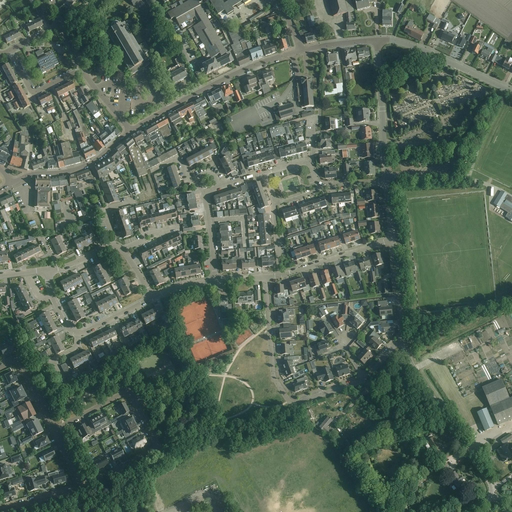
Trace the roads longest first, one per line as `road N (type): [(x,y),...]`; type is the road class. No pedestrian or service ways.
road 1 (residential): [(52,430),(128,392),(157,448),(81,488)]
road 2 (residential): [(366,379),(289,401),(273,377),(264,278)]
road 3 (unclassified): [(467,511),(487,499),(490,484),(399,342)]
road 4 (tertiary): [(511,92),(412,45),(377,40)]
road 5 (unclassified): [(387,180),(377,40)]
road 6 (tertiary): [(10,183),(81,168),(130,131)]
